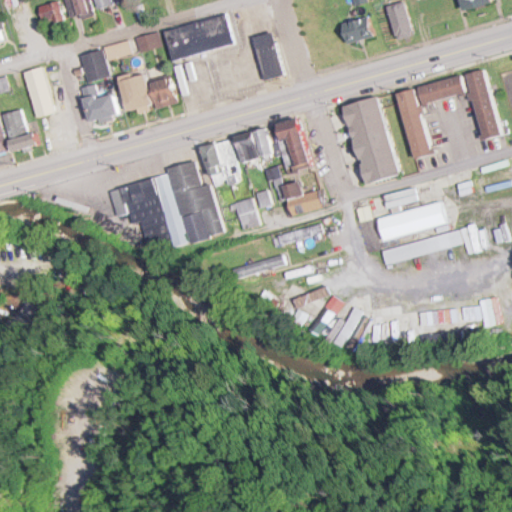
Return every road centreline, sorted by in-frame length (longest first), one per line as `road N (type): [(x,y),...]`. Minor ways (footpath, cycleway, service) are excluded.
road 1 (primary): [(511,33),(0,184)]
road 2 (residential): [(234,0),(0,69)]
road 3 (residential): [(281,0),(346,199)]
road 4 (residential): [(346,199),(511,149)]
road 5 (residential): [(218,241),(346,199)]
